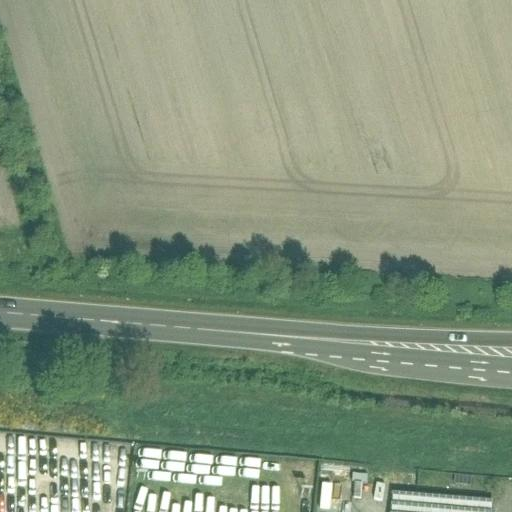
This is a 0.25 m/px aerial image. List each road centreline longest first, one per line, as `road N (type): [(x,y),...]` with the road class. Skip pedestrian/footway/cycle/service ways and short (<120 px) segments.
road 1 (primary): [(225,334),(361,367),(511,383)]
road 2 (primary): [(511,355),(225,334)]
road 3 (primary): [(225,334),(0,314)]
